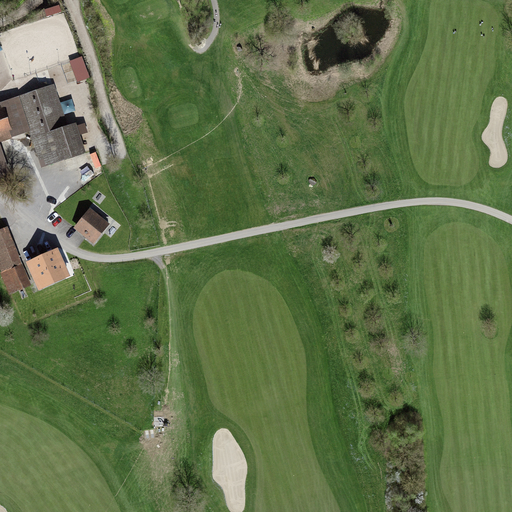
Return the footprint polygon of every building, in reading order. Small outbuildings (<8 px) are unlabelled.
[(60,8),(44,11),(46,18),(61,15),(60,8)] [(70,63),(76,84),(89,80),(83,59),(70,63)] [(52,86),(0,102),(0,164),(2,164),(0,158),(0,143),(27,135),(39,170),(86,154),(74,121),(65,124),(52,86)] [(87,209),(68,229),(88,246),(105,224),(87,209)] [(5,228),(0,230),(0,277),(7,296),(28,288),(5,228)] [(53,249),(23,262),(35,290),(65,276),(53,249)]
